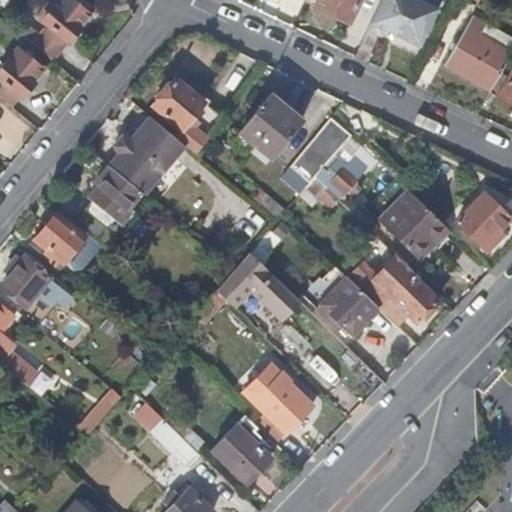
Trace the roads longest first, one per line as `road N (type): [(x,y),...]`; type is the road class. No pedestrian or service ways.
road 1 (residential): [(172,1),(511,165)]
road 2 (residential): [(299,511),(511,288)]
road 3 (residential): [(0,209),(172,1)]
